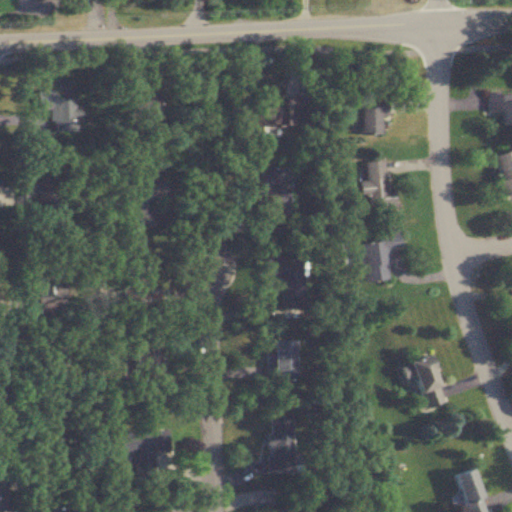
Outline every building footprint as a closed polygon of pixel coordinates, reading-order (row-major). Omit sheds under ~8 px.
[(156,92),(126,92),(126,118),(156,118),(156,92)] [(511,92),(486,93),(486,112),(502,112),(502,124),(511,123),(511,92)] [(283,99),(283,122),(300,122),(300,99),(283,99)] [(357,134),(382,134),(382,105),(357,105),(357,134)] [(511,192),(511,148),(493,155),(506,195),(511,192)] [(395,205),(394,187),(387,187),(384,160),(364,161),(366,180),(358,180),(359,195),(367,195),(368,207),(395,205)] [(248,176),(255,195),(266,191),(277,222),(296,216),(279,165),(248,176)] [(168,194),(159,174),(123,190),(141,229),(155,223),(147,204),(168,194)] [(386,249),(400,248),(399,234),(360,237),(363,281),(389,280),(386,249)] [(144,266),(121,266),(121,301),(144,301),(144,266)] [(302,306),(302,281),(283,281),(283,306),(302,306)] [(293,340),(272,340),(272,353),(265,353),(265,380),(293,380),(293,340)] [(408,362),(424,409),(444,402),(428,355),(408,362)] [(269,419),(269,474),(292,474),(292,418),(269,419)] [(120,432),(120,453),(166,452),(165,431),(120,432)] [(450,476),(462,511),(483,511),(470,470),(450,476)]
